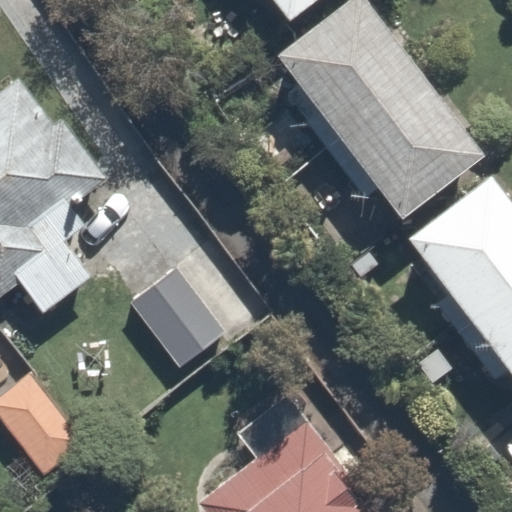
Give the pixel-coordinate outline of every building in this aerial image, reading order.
[(468,148),(360,0),(320,0),(256,47),(378,214),(468,148)] [(288,0),(256,0),(268,15),(288,0)] [(0,281),(10,274),(38,313),(92,273),(61,230),(75,220),(60,199),(98,171),(55,112),(40,123),(8,79),(0,84),(0,281)] [(511,396),(511,212),(479,166),(393,227),(511,397),(511,396)] [(220,331),(171,262),(122,297),(171,366),(220,331)] [(74,433),(27,365),(0,383),(0,435),(23,468),(74,433)] [(394,511),(318,408),(192,501),(199,511),(394,511)]
